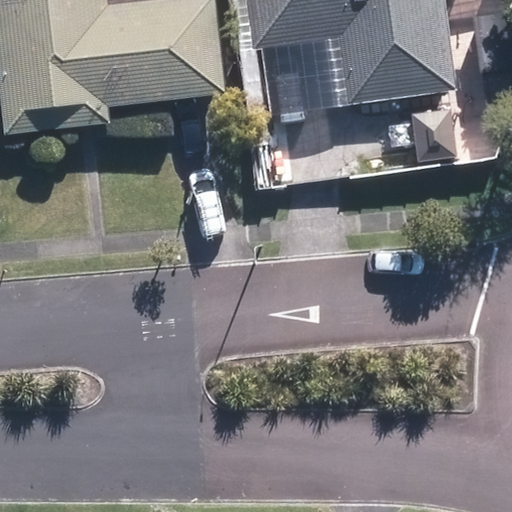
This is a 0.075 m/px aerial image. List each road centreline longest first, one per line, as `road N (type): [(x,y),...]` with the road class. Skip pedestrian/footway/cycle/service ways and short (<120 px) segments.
road 1 (residential): [(144,319),(511,299)]
road 2 (residential): [(511,437),(156,441)]
road 3 (residential): [(156,441),(0,445)]
road 4 (residential): [(0,328),(144,319)]
road 5 (residential): [(156,441),(144,319)]
